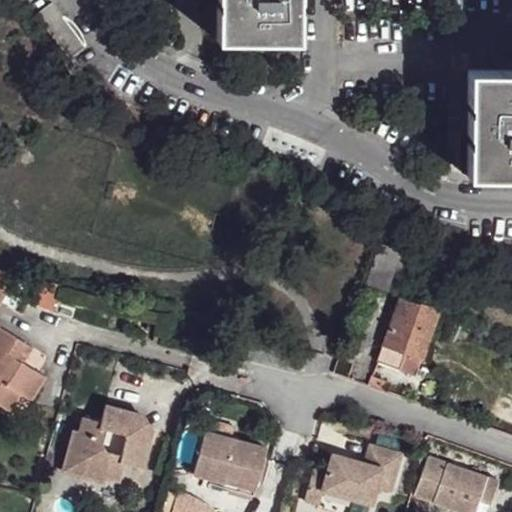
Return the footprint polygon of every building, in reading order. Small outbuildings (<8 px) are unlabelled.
[(55,0),(36,13),(67,57),(85,44),(55,0)] [(304,41),(302,0),(221,0),(223,40),(304,41)] [(511,70),(473,70),(474,177),(511,177),(511,70)] [(384,290),(400,254),(380,245),(364,281),(384,290)] [(0,303),(22,278),(0,272),(0,303)] [(419,358),(435,307),(402,298),(378,358),(417,371),(419,358)] [(19,335),(2,323),(0,325),(0,403),(8,409),(21,395),(28,400),(46,376),(26,363),(10,350),(19,335)] [(35,347),(19,335),(10,350),(26,363),(35,347)] [(143,425),(107,417),(101,431),(85,426),(82,441),(75,440),(69,468),(109,479),(112,474),(128,478),(134,460),(148,463),(153,444),(143,425)] [(269,443),(206,426),(195,469),(225,476),(229,470),(260,477),(269,443)] [(396,451),(369,443),(362,461),(329,454),(322,471),(309,468),(301,498),(314,502),(319,489),(368,501),(375,487),(386,490),(396,451)] [(483,476),(426,457),(415,495),(470,511),(483,476)] [(229,470),(225,476),(225,484),(255,492),(260,477),(229,470)] [(207,498),(181,488),(175,511),(220,511),(218,507),(207,498)]
